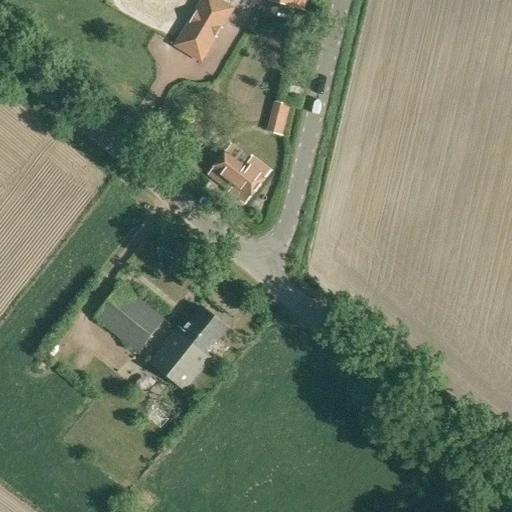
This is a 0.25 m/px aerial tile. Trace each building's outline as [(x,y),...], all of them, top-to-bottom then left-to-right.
[(206,60),(218,37),(195,24),(182,47),(206,60)] [(298,97),(300,87),(290,85),(289,95),(298,97)] [(284,136),(292,106),(282,104),(274,133),(284,136)] [(251,159),(232,144),(208,174),(246,203),(270,170),(252,157),(251,159)] [(137,353),(164,318),(121,284),(93,318),(137,353)] [(207,354),(227,328),(201,307),(188,324),(184,330),(178,326),(150,362),(185,390),(211,357),(207,354)]
